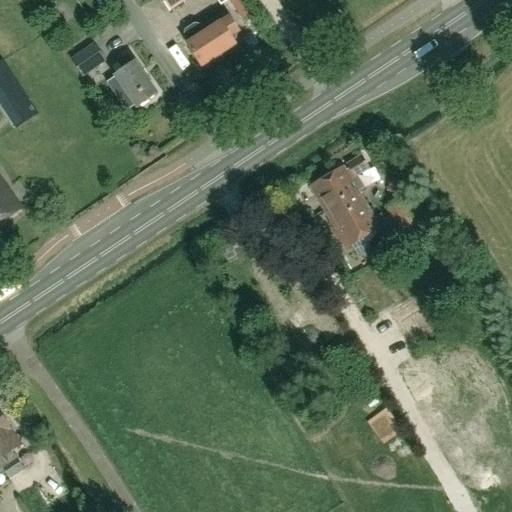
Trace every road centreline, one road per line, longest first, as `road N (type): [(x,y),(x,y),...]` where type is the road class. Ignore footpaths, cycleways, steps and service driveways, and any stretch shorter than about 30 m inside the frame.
road 1 (primary): [(234,164),(482,0)]
road 2 (primary): [(0,321),(234,164)]
road 3 (unclassified): [(234,164),(122,0)]
